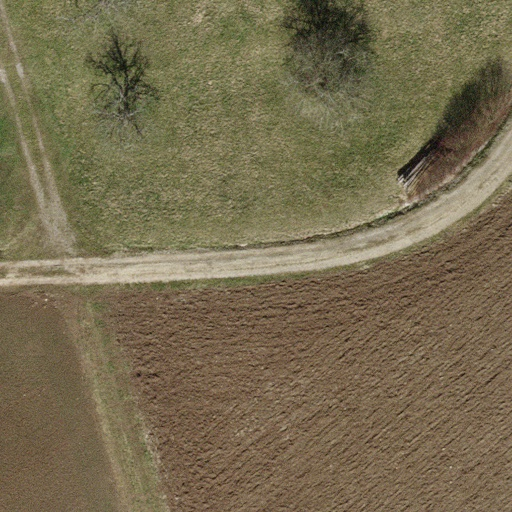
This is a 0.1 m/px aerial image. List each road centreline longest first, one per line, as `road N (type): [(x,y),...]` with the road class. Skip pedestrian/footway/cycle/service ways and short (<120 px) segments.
road 1 (track): [(511,154),(474,194),(431,221),(345,253),(0,276)]
road 2 (track): [(0,10),(76,272)]
